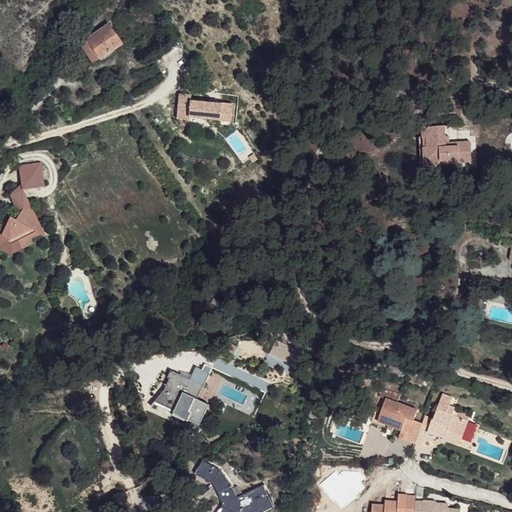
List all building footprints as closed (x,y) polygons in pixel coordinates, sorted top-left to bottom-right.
[(153,1),(152,0),(136,0),(142,8),(153,1)] [(108,24),(85,39),(98,58),(121,42),(108,24)] [(85,39),(79,43),(92,61),(98,58),(85,39)] [(191,94),(179,93),(177,119),(188,120),(189,116),(219,119),(219,121),(230,122),(232,103),(221,102),(221,103),(190,101),(191,94)] [(165,133),(170,130),(159,113),(154,116),(165,133)] [(443,127),(419,128),(422,166),(434,166),(447,163),(449,165),(457,164),(457,163),(468,163),(468,142),(447,143),(447,136),(444,137),(443,127)] [(41,162),(29,164),(30,167),(28,168),(32,172),(34,177),(35,188),(44,186),(41,162)] [(29,164),(18,165),(21,184),(22,190),(23,189),(35,188),(34,177),(32,172),(28,168),(30,167),(29,164)] [(31,207),(23,189),(22,190),(21,184),(9,194),(17,213),(21,211),(31,207)] [(0,242),(4,244),(7,241),(11,243),(17,240),(41,228),(31,207),(21,211),(15,219),(10,215),(3,229),(0,227),(0,242)] [(0,249),(11,255),(34,243),(32,239),(41,234),(45,236),(46,236),(41,228),(17,240),(19,244),(11,248),(4,244),(0,242),(0,249)] [(168,377),(170,378),(160,404),(175,410),(174,413),(189,421),(183,432),(197,440),(204,426),(202,424),(211,404),(197,398),(203,385),(204,386),(210,373),(196,367),(190,379),(171,370),(168,377)] [(381,395),(387,398),(387,397),(399,401),(402,394),(384,387),(381,395)] [(443,392),(429,430),(429,439),(435,439),(437,434),(445,436),(446,432),(462,438),(469,419),(453,414),(455,407),(456,406),(450,404),(454,396),(443,392)] [(387,397),(387,398),(381,415),(396,421),(395,425),(403,429),(400,435),(409,438),(416,419),(415,419),(419,409),(399,401),(387,397)] [(396,421),(381,415),(379,419),(395,425),(396,421)] [(416,419),(409,438),(416,441),(423,422),(416,419)] [(423,422),(416,441),(424,444),(429,430),(430,425),(423,422)] [(446,432),(445,436),(456,441),(461,442),(462,438),(446,432)] [(196,475),(214,484),(222,470),(203,460),(196,475)] [(218,492),(232,485),(222,470),(214,484),(218,492)] [(218,492),(225,506),(220,511),(261,511),(274,506),(264,486),(266,485),(266,484),(238,498),(232,485),(218,492)] [(413,511),(415,499),(415,495),(398,494),(398,501),(390,500),(389,505),(384,504),(372,502),(370,511),(413,511)] [(413,511),(458,511),(459,509),(447,508),(447,504),(435,502),(435,500),(415,499),(413,511)]
